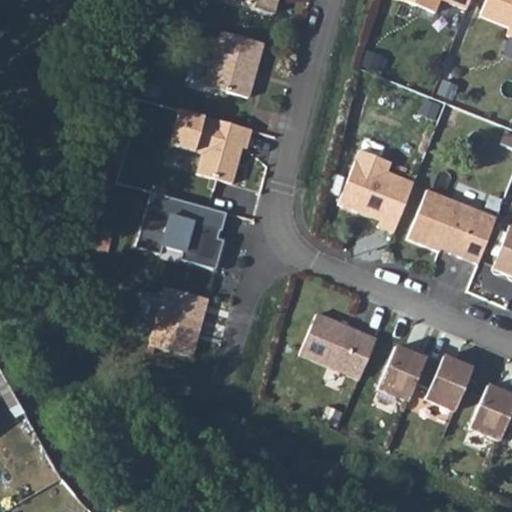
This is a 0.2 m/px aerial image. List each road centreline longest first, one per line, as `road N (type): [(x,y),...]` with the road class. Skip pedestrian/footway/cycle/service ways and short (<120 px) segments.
road 1 (residential): [(276,224),(296,259),(511,351)]
road 2 (residential): [(276,224),(334,0)]
road 3 (residential): [(231,365),(276,224)]
